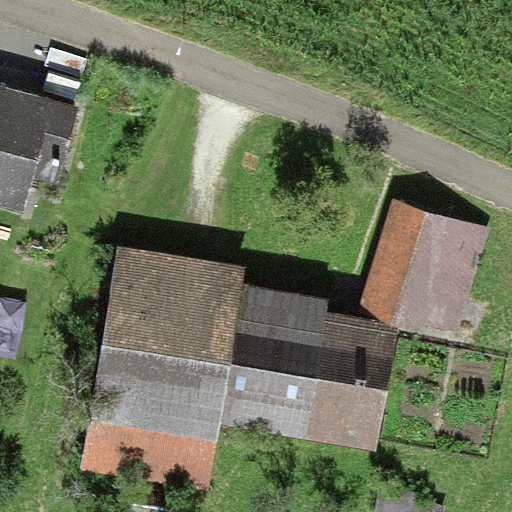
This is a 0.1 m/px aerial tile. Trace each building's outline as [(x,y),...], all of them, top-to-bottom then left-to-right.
[(0,74),(0,189),(16,193),(25,161),(54,168),(73,93),(0,74)] [(392,192),(360,292),(453,321),(485,221),(392,192)] [(246,254),(120,234),(84,461),(209,481),(220,409),(244,271),(246,254)] [(244,271),(220,409),(377,435),(398,309),(324,296),(326,285),(244,271)] [(432,511),(434,501),(376,494),(373,511),(432,511)]
